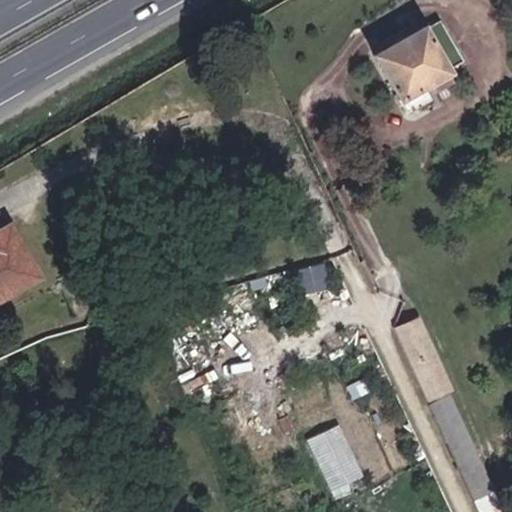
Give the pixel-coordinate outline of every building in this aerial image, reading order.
[(398,92),(450,63),(426,21),(373,50),(398,92)] [(0,297),(39,276),(9,225),(0,229),(0,297)] [(296,269),(303,293),(329,285),(322,261),(296,269)] [(427,390),(445,383),(416,319),(397,326),(427,390)] [(477,501),(491,493),(446,397),(432,404),(477,501)] [(346,422),(311,433),(330,493),(365,482),(346,422)]
